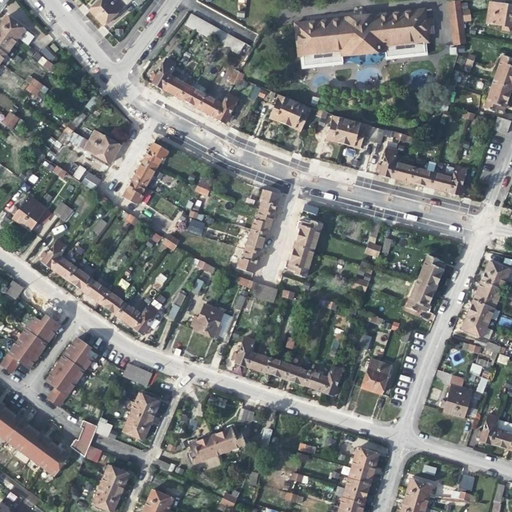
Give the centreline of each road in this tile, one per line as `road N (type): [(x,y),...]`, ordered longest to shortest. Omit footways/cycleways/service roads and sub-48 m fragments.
road 1 (residential): [(476,224),(400,439)]
road 2 (residential): [(187,367),(400,439)]
road 3 (residential): [(0,254),(115,339),(187,367)]
road 4 (residential): [(293,174),(476,224)]
road 5 (residential): [(126,511),(187,367)]
road 6 (residential): [(151,109),(293,174)]
